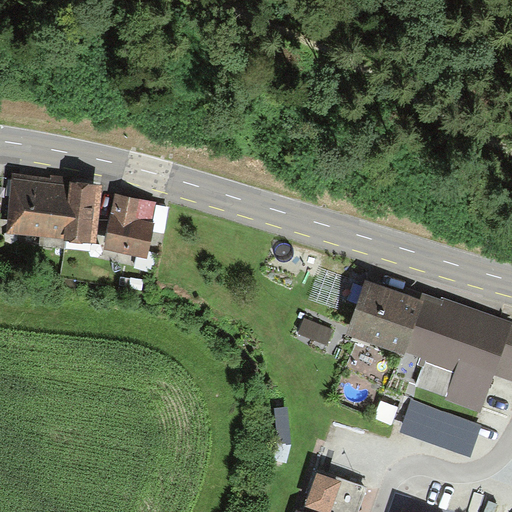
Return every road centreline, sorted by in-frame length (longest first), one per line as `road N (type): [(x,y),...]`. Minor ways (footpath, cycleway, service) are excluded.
road 1 (secondary): [(511,275),(72,153),(0,141)]
road 2 (track): [(511,144),(352,57),(208,0)]
